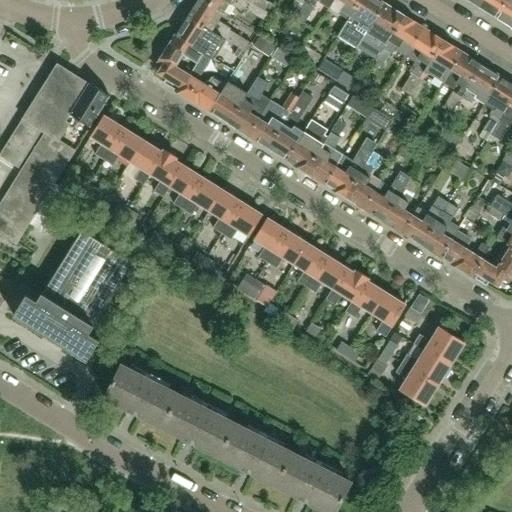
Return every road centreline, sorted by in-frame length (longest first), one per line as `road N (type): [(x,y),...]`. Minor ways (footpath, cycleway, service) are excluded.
road 1 (residential): [(511,326),(86,59),(76,21)]
road 2 (residential): [(225,511),(0,381)]
road 3 (residential): [(408,511),(511,349)]
